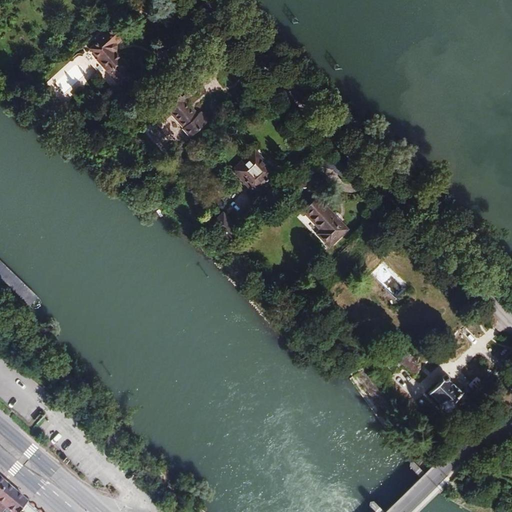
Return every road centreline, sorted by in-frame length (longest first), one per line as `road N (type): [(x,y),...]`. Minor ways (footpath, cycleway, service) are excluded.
road 1 (residential): [(210,0),(511,323)]
road 2 (residential): [(404,511),(474,445),(511,423)]
road 3 (primary): [(96,511),(0,425)]
